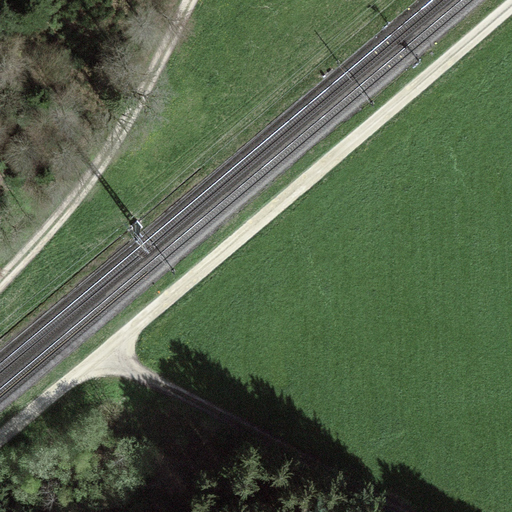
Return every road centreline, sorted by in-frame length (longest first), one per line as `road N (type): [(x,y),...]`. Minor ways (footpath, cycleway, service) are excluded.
road 1 (track): [(122,354),(511,12)]
road 2 (track): [(0,300),(119,164),(191,0)]
road 3 (track): [(122,354),(413,511)]
road 4 (track): [(0,455),(122,354)]
